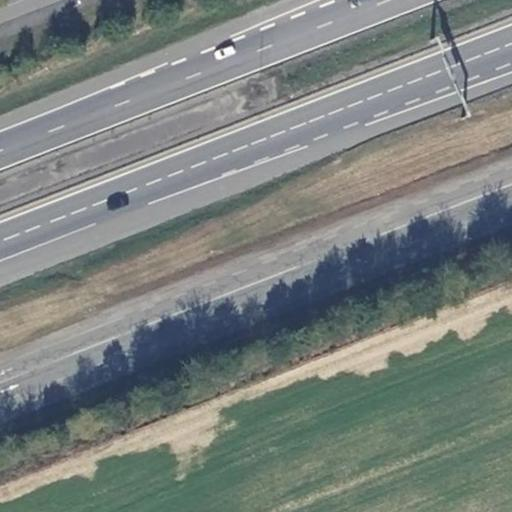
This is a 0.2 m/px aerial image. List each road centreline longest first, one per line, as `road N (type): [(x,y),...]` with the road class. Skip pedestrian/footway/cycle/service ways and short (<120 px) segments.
road 1 (trunk): [(0,240),(511,43)]
road 2 (secondary): [(0,380),(511,183)]
road 3 (trunk): [(386,0),(0,149)]
